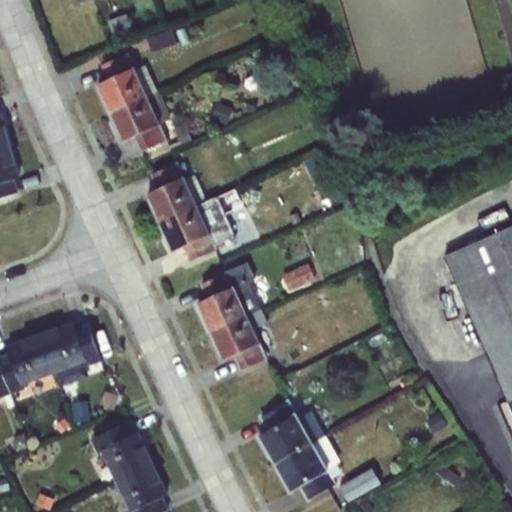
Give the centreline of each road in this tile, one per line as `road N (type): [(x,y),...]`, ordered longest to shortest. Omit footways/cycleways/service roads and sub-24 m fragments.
road 1 (residential): [(239,511),(110,252)]
road 2 (residential): [(110,252),(12,0)]
